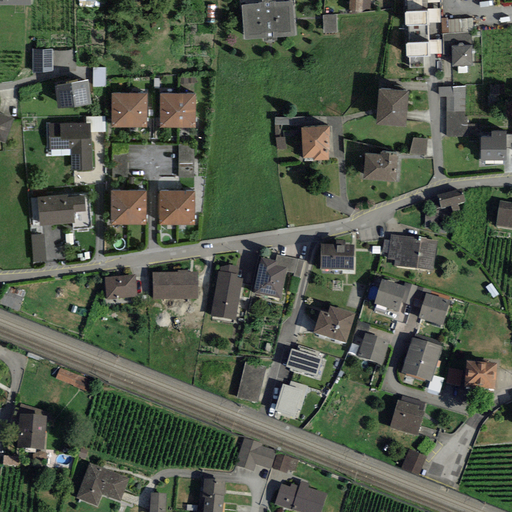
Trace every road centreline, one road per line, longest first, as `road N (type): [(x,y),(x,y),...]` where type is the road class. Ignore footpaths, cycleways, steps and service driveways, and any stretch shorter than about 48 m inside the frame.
road 1 (residential): [(0,278),(315,234)]
road 2 (residential): [(315,234),(455,186),(511,182)]
road 3 (residential): [(315,234),(266,394)]
road 4 (residential): [(253,511),(254,485),(240,477),(169,472),(131,499)]
